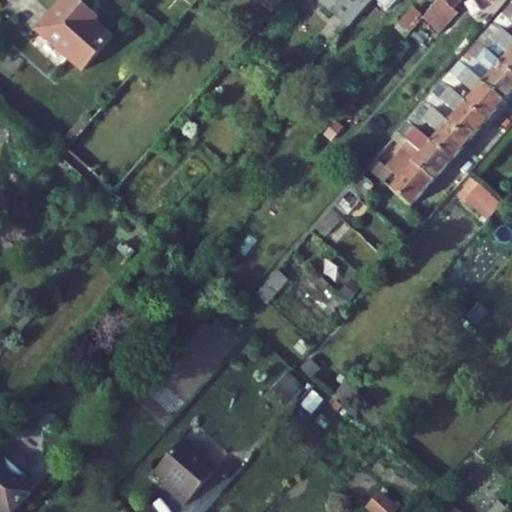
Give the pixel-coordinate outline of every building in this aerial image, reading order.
[(78,0),(64,0),(38,31),(40,32),(31,42),(59,67),(68,57),(84,71),(112,39),(93,22),(87,16),(91,11),(78,0)] [(258,0),(258,1),(272,14),(284,0),(258,0)] [(316,0),(347,27),(370,0),(316,0)] [(378,0),(389,9),(397,0),(378,0)] [(443,13),(450,5),(443,0),(439,0),(425,17),(423,19),(439,33),(451,20),(443,13)] [(443,0),(450,5),(454,9),(461,0),(488,0),(490,1),(490,0),(443,0)] [(511,39),(511,3),(494,23),(511,39)] [(458,12),(454,9),(450,5),(443,13),(451,20),(458,12)] [(395,28),(406,38),(423,19),(425,17),(414,7),(395,28)] [(98,17),(91,11),(87,16),(93,22),(98,17)] [(511,39),(494,23),(477,43),(511,73),(511,39)] [(511,92),(511,73),(477,43),(463,58),(469,63),(465,68),(504,102),(511,92)] [(469,63),(463,58),(460,63),(465,68),(469,63)] [(486,121),(504,102),(465,68),(460,63),(442,83),(486,121)] [(469,141),(486,121),(442,83),(425,102),(469,141)] [(452,161),(469,141),(425,102),(408,122),(452,161)] [(71,144),(87,125),(80,120),(64,138),(71,144)] [(408,122),(398,133),(410,143),(404,149),(386,169),(376,159),(367,168),(385,183),(393,174),(398,180),(391,188),(412,207),(452,161),(408,122)] [(343,130),(334,123),(324,133),(333,141),(343,130)] [(410,143),(398,133),(392,139),(404,149),(410,143)] [(374,185),(363,175),(350,190),(360,200),(361,200),(374,185)] [(481,185),(467,200),(488,219),(501,204),(481,185)] [(341,219),(360,200),(350,190),(331,210),(341,219)] [(325,238),(341,219),(331,210),(315,229),(325,238)] [(267,304),(288,280),(278,270),(257,295),(267,304)] [(361,289),(351,280),(341,292),(351,300),(361,289)] [(486,314),(477,305),(467,316),(476,325),(486,314)] [(303,356),(310,348),(301,340),(294,348),(303,356)] [(309,360),(301,368),(311,379),(320,370),(309,360)] [(275,389),(288,402),(301,389),(288,376),(275,389)] [(343,407),(359,390),(347,379),(331,397),(343,407)] [(344,419),(350,414),(342,408),(337,414),(344,419)] [(186,439),(156,471),(176,490),(173,493),(187,505),(219,468),(186,439)] [(0,511),(14,511),(37,486),(24,475),(26,471),(27,468),(25,464),(22,460),(19,458),(13,457),(7,461),(0,454),(0,511)] [(396,511),(399,510),(380,493),(367,508),(371,511),(396,511)] [(488,511),(502,511),(507,507),(499,501),(488,511)]
